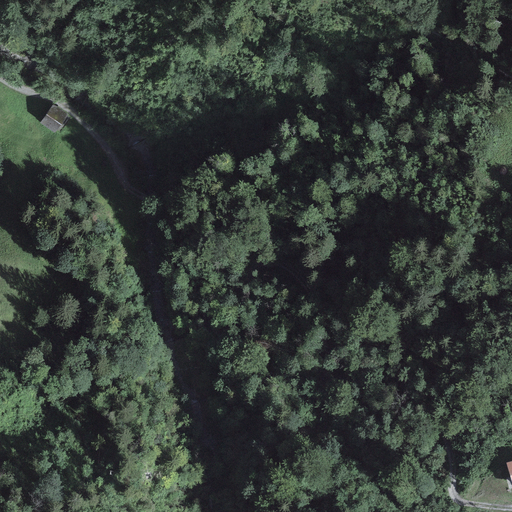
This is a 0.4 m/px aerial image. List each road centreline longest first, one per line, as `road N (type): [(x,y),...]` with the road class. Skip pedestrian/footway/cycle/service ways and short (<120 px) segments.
road 1 (track): [(511,504),(456,500),(439,411),(432,402),(410,402),(393,385),(383,349),(362,343),(337,304),(297,283),(293,268),(264,258),(251,262),(248,285),(236,294),(169,210),(138,195)]
road 2 (track): [(0,77),(55,99),(91,128),(138,195)]
